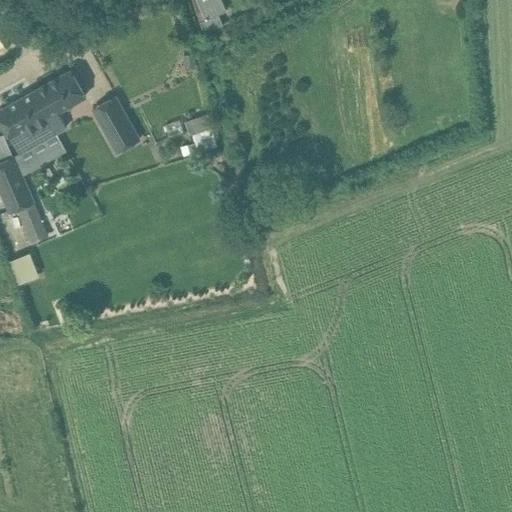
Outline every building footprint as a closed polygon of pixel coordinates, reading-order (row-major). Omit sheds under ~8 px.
[(191,0),(197,12),(196,13),(199,21),(205,34),(223,27),(217,14),(226,10),(221,0),(191,0)] [(71,70),(33,91),(57,132),(66,127),(58,112),(86,96),(85,96),(80,87),(72,73),(71,70)] [(33,91),(0,109),(0,119),(19,153),(31,147),(41,164),(66,150),(57,132),(33,91)] [(115,152),(140,138),(115,94),(90,107),(115,152)] [(207,114),(185,121),(189,134),(191,134),(194,142),(180,146),(183,155),(217,145),(207,114)] [(48,235),(14,156),(0,161),(0,189),(10,212),(17,209),(30,242),(48,235)] [(17,283),(38,275),(36,269),(15,277),(17,283)]
